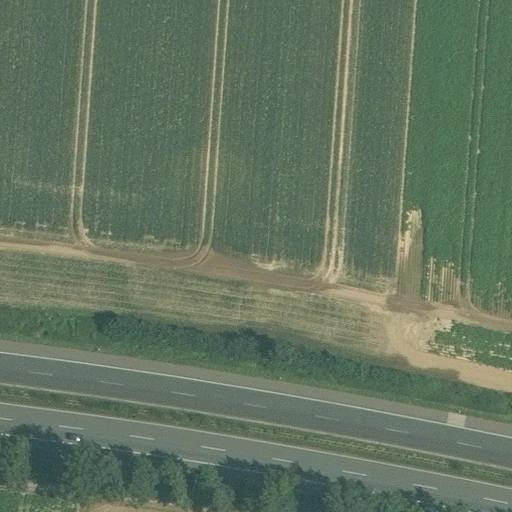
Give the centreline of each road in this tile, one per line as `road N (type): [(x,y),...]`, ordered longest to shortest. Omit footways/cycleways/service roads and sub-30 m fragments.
road 1 (motorway): [(511,460),(0,377)]
road 2 (motorway): [(0,432),(503,511)]
road 3 (track): [(0,492),(136,511)]
